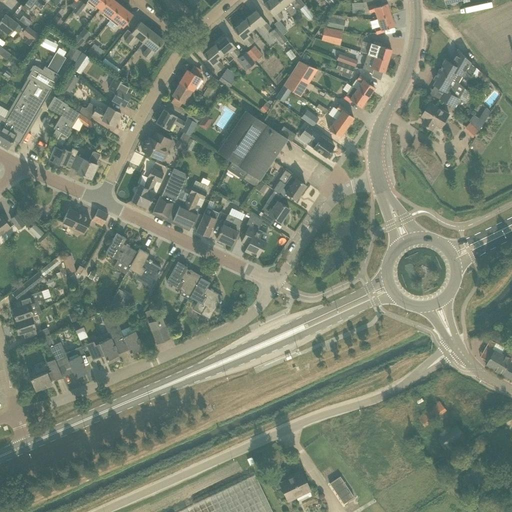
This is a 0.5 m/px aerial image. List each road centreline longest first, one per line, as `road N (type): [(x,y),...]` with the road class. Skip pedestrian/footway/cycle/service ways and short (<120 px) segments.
road 1 (unclassified): [(103,511),(298,424),(380,397),(427,368)]
road 2 (residential): [(14,418),(220,333),(250,316),(275,283)]
road 3 (primary): [(25,445),(288,334)]
road 4 (residential): [(275,283),(101,201)]
road 5 (tertiary): [(378,180),(375,137),(409,67),(414,0)]
road 6 (residential): [(101,201),(155,88),(188,40)]
road 7 (residential): [(275,283),(337,197),(378,180)]
